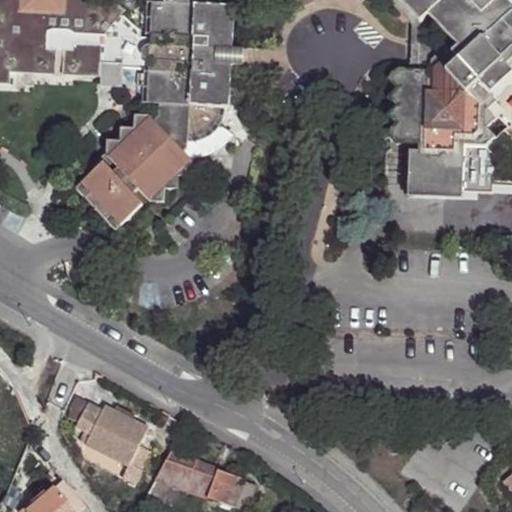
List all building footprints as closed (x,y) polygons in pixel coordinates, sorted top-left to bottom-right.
[(149,70),(151,39),(141,38),(141,30),(135,18),(121,16),(122,9),(110,0),(0,0),(0,81),(11,81),(11,75),(20,75),(20,70),(123,75),(123,70),(149,70)] [(165,0),(166,5),(152,4),(151,39),(149,70),(148,105),(160,106),(159,118),(155,123),(187,157),(188,143),(197,142),(202,140),(211,135),(215,131),(220,125),(220,124),(224,115),(224,109),(230,110),(232,66),(243,67),(244,50),(233,49),(235,8),(218,8),(217,0),(165,0)] [(511,60),(511,0),(498,0),(496,2),(493,0),(397,0),(419,23),(428,15),(458,47),(412,46),(410,72),(446,73),(466,94),(479,83),(483,87),(506,67),(511,60)] [(511,74),(511,73),(506,67),(483,87),(490,95),(511,74)] [(123,75),(20,70),(20,75),(123,80),(123,75)] [(462,192),(463,147),(486,147),(494,139),(486,129),(495,121),(487,112),(496,103),(490,95),(483,87),(479,83),(466,94),(446,73),(410,72),(399,72),(390,81),(399,90),(389,100),(398,108),(389,117),(397,126),(388,135),(397,144),(420,145),(419,154),(410,153),(408,191),(462,192)] [(135,117),(135,130),(122,130),(121,144),(108,142),(107,157),(108,158),(109,160),(118,169),(112,174),(104,165),(82,185),(92,195),(86,200),(106,221),(111,217),(121,228),(143,207),(133,196),(138,190),(149,202),(151,203),(164,204),(164,190),(178,190),(178,177),(191,178),(192,163),(191,162),(187,157),(155,123),(150,118),(135,117)] [(234,136),(220,125),(215,131),(211,135),(202,140),(197,142),(188,143),(187,157),(191,162),(204,158),(215,154),(226,146),(234,136)] [(109,160),(104,165),(112,174),(118,169),(109,160)] [(408,191),(408,199),(462,200),(462,192),(408,191)] [(78,424),(87,405),(75,399),(67,418),(78,424)] [(78,424),(75,428),(90,435),(85,446),(127,467),(128,468),(139,447),(148,429),(131,420),(115,412),(105,407),(102,411),(88,404),(87,405),(78,424)] [(115,412),(131,420),(133,415),(117,407),(115,412)] [(139,447),(128,468),(127,467),(121,479),(133,485),(150,452),(139,447)] [(172,450),(145,498),(159,504),(167,485),(236,508),(237,506),(247,511),(257,487),(245,483),(246,481),(196,464),(198,459),(172,450)] [(511,475),(502,485),(511,496),(511,475)] [(267,485),(280,493),(286,484),(273,476),(267,485)] [(26,511),(80,511),(86,508),(62,481),(26,511)]
